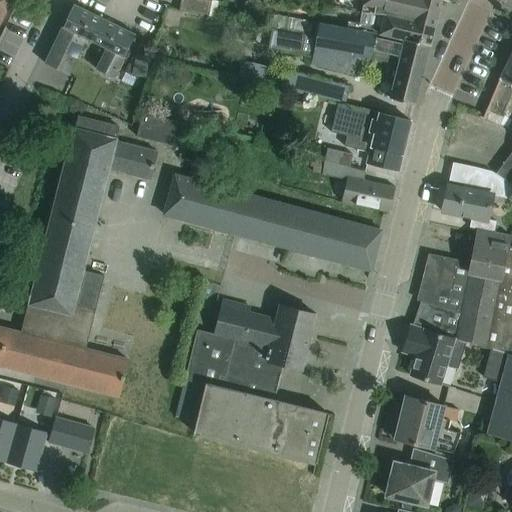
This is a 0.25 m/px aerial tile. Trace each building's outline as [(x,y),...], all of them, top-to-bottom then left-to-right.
[(0,0),(0,20),(10,0),(0,0)] [(210,0),(180,0),(179,10),(208,15),(210,0)] [(363,0),(361,12),(384,14),(433,27),(440,0),(363,0)] [(128,49),(135,34),(73,4),(66,18),(66,19),(63,26),(62,26),(44,63),(68,74),(85,38),(105,48),(96,69),(114,77),(124,56),(123,55),(127,48),(128,49)] [(347,20),(345,27),(429,45),(433,27),(384,14),(361,12),(359,23),(347,20)] [(429,45),(345,27),(345,30),(318,24),(310,63),(352,73),(356,56),(370,60),(371,58),(397,64),(389,98),(414,104),(429,45)] [(297,57),(301,34),(270,28),(265,51),(297,57)] [(511,50),(498,79),(499,79),(482,117),(479,116),(479,117),(483,118),(484,117),(487,111),(501,117),(511,90),(506,88),(509,82),(511,83),(511,50)] [(149,57),(136,54),(132,74),(145,76),(149,57)] [(250,61),(245,79),(261,83),(276,87),(277,79),(263,76),(266,65),(250,61)] [(175,71),(174,77),(177,83),(183,84),(189,81),(190,75),(187,70),(181,68),(175,71)] [(348,86),(307,75),(280,69),(277,79),(276,87),(302,93),(343,103),(348,86)] [(398,170),(404,145),(410,120),(379,113),(378,114),(337,104),(330,132),(346,136),(344,146),(369,153),(367,163),(398,170)] [(0,365),(119,396),(128,360),(85,349),(103,276),(83,270),(109,169),(150,179),(157,152),(116,141),(116,139),(118,127),(96,121),(77,116),(74,128),(73,127),(21,332),(0,327),(0,365)] [(311,157),(349,167),(352,154),(327,148),(324,158),(312,156),(311,157)] [(511,151),(511,152),(497,173),(511,185),(511,151)] [(365,172),(349,167),(311,157),(309,166),(313,167),(312,171),(321,173),(321,175),(347,180),(343,201),(389,212),(394,187),(362,179),(365,172)] [(511,191),(511,185),(497,173),(491,169),(472,167),(452,162),(449,180),(471,185),(470,190),(447,185),(442,211),(471,217),(469,227),(477,228),(493,232),(495,221),(486,219),(491,195),(508,197),(511,191)] [(174,174),(163,214),(339,262),(369,270),(370,270),(380,230),(378,230),(361,225),(226,188),(229,174),(191,164),(187,178),(174,174)] [(508,235),(493,232),(477,228),(474,247),(472,247),(471,248),(473,248),(470,263),(471,263),(483,259),(485,251),(511,256),(511,245),(508,244),(508,235)] [(511,256),(485,251),(483,259),(471,263),(470,263),(470,264),(429,255),(420,292),(418,300),(420,301),(412,324),(466,342),(491,348),(490,348),(508,353),(511,354),(511,256)] [(197,330),(185,378),(205,383),(193,432),(316,463),(328,413),(273,400),(282,365),(300,369),(315,313),(278,304),(274,318),(248,311),(249,306),(221,300),(213,334),(197,330)] [(457,368),(466,342),(412,324),(412,325),(410,325),(402,351),(415,356),(409,374),(440,384),(446,364),(457,368)] [(148,330),(146,359),(175,361),(177,332),(148,330)] [(500,382),(508,353),(490,348),(483,377),(500,382)] [(511,354),(508,353),(500,382),(486,434),(506,439),(511,440),(511,354)] [(57,399),(42,394),(39,408),(54,412),(57,399)] [(444,405),(405,396),(394,438),(455,453),(460,433),(447,429),(450,419),(441,417),(444,405)] [(60,445),(67,420),(55,417),(48,442),(60,445)] [(7,458),(16,424),(0,419),(0,459),(5,461),(6,458),(7,458)] [(73,448),(80,424),(67,420),(60,445),(73,448)] [(5,461),(34,470),(35,470),(46,433),(16,424),(7,458),(6,458),(5,461)] [(85,452),(92,427),(80,424),(73,448),(85,452)] [(453,460),(412,448),(408,465),(394,462),(390,478),(386,481),(384,488),(387,492),(386,495),(425,505),(431,479),(447,483),(453,460)] [(253,496),(315,511),(320,511),(331,473),(264,456),(253,496)]
